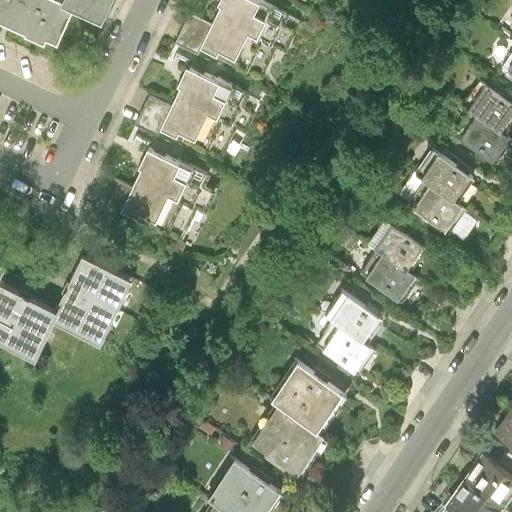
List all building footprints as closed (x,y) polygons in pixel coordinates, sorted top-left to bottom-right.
[(0,0),(0,3),(9,8),(54,29),(67,0),(86,0),(93,3),(94,0),(0,0)] [(251,0),(214,0),(208,14),(191,5),(177,31),(211,49),(215,41),(232,49),(245,24),(253,29),(263,10),(250,3),(251,0)] [(183,57),(166,93),(150,86),(137,112),(172,128),(175,121),(192,129),(204,104),(212,108),(227,77),(183,57)] [(480,105),(489,111),(511,127),(511,92),(497,82),(480,105)] [(511,145),(511,127),(489,111),(472,136),(503,158),(511,145)] [(172,155),(142,140),(116,192),(150,209),(162,187),(170,190),(180,170),(168,164),(172,155)] [(434,173),(443,179),(465,195),(482,170),(451,149),(434,173)] [(433,179),(424,174),(438,153),(434,150),(404,195),(416,203),(433,179)] [(465,195),(443,179),(426,204),(457,225),(474,201),(465,195)] [(394,248),(420,266),(436,242),(403,220),(387,243),(394,248)] [(65,278),(54,298),(24,284),(0,271),(0,257),(3,250),(0,248),(0,330),(33,347),(51,310),(62,316),(99,334),(130,270),(80,246),(65,278)] [(429,272),(420,266),(394,248),(377,272),(412,296),(429,272)] [(342,326),(366,344),(384,319),(347,293),(330,317),(342,326)] [(374,349),(366,344),(342,326),(324,351),(356,374),(374,349)] [(271,403),(278,407),(318,434),(345,396),(298,364),(271,403)] [(318,434),(278,407),(254,442),(302,475),(326,440),(318,434)] [(511,473),(478,451),(461,478),(508,508),(511,501),(511,473)] [(207,497),(214,502),(228,511),(261,511),(277,491),(233,460),(207,497)] [(505,511),(508,508),(461,478),(444,504),(455,511),(505,511)] [(228,511),(214,502),(206,511),(228,511)]
